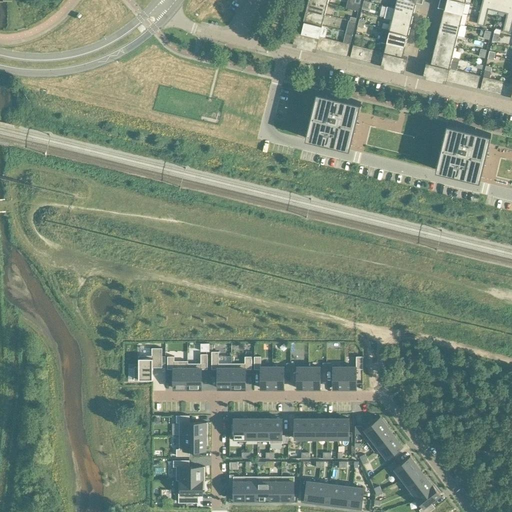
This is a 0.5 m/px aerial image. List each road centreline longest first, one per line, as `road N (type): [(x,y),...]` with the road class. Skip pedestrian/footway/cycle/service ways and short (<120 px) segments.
road 1 (residential): [(216,397),(381,397),(470,511)]
road 2 (residential): [(511,108),(233,39)]
road 3 (tertiary): [(0,69),(48,73),(105,61),(167,15)]
road 4 (tertiary): [(154,4),(97,48),(65,57),(0,54)]
